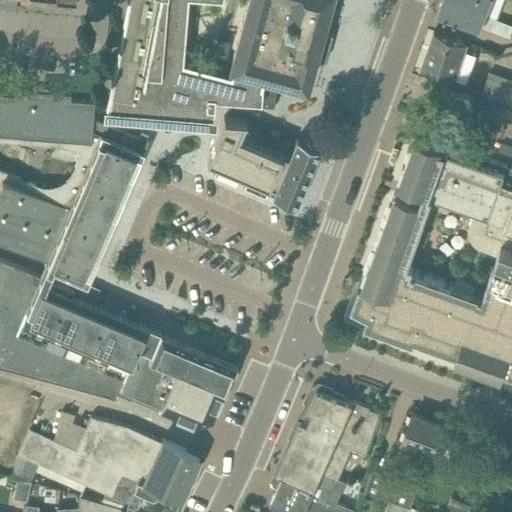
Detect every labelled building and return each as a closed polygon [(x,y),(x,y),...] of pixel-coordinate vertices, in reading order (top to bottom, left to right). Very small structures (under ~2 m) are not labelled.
[(17,0),(0,0),(0,9),(16,11),(17,0)] [(129,0),(112,106),(169,111),(214,113),(214,111),(215,102),(215,101),(215,96),(221,97),(222,87),(229,87),(230,83),(262,86),(264,74),(277,77),(283,79),(305,85),(313,57),(320,30),(328,0),(248,0),(237,42),(229,71),(221,69),(226,50),(215,47),(210,66),(183,59),(187,0),(129,0)] [(439,15),(458,22),(479,29),(480,27),(510,38),(511,31),(511,24),(497,19),(504,0),(442,0),(437,12),(439,15)] [(434,30),(420,68),(454,81),(455,79),(465,51),(468,43),(453,37),(435,31),(434,30)] [(511,105),(511,81),(488,73),(481,95),(511,105)] [(92,139),(93,117),(94,101),(70,99),(70,93),(22,89),(22,95),(0,93),(0,131),(51,136),(92,139)] [(216,162),(213,169),(294,204),(319,146),(297,137),(289,156),(238,134),(245,119),(246,119),(246,118),(224,116),(206,158),(216,162)] [(93,117),(92,139),(51,136),(50,141),(79,150),(74,166),(71,173),(64,179),(55,184),(47,185),(42,184),(0,166),(0,238),(47,258),(43,265),(87,283),(146,140),(93,117)] [(511,167),(480,156),(478,162),(441,149),(442,146),(416,137),(399,184),(474,211),(468,228),(469,234),(473,241),(480,248),(498,254),(482,296),(407,269),(430,205),(396,193),(363,284),(360,283),(351,306),(369,315),(367,322),(414,339),(415,336),(458,351),(455,359),(502,376),(505,368),(511,370),(511,167)] [(0,256),(0,364),(115,396),(116,392),(130,399),(132,395),(148,358),(160,331),(146,325),(147,322),(151,313),(99,290),(95,298),(74,289),(46,277),(40,274),(0,256)] [(148,358),(132,395),(146,401),(195,422),(197,426),(212,419),(211,415),(222,389),(225,390),(236,363),(160,331),(148,358)] [(283,474),(270,501),(286,509),(295,511),(346,511),(326,504),(337,479),(338,480),(352,448),(365,453),(380,412),(346,399),(317,389),(302,423),(299,421),(295,423),(291,434),(292,437),(295,439),(280,473),(283,474)] [(439,454),(443,446),(450,427),(413,413),(406,432),(402,440),(425,448),(418,467),(431,472),(438,453),(439,454)] [(140,511),(174,511),(187,485),(200,455),(161,438),(161,439),(125,423),(91,414),(80,437),(76,447),(29,425),(17,452),(38,462),(104,491),(101,500),(123,506),(140,511)] [(17,452),(12,476),(17,477),(30,481),(38,462),(17,452)] [(373,470),(366,491),(389,499),(410,507),(417,485),(373,470)] [(58,507),(57,511),(77,511),(78,506),(79,494),(77,506),(58,507)] [(101,500),(79,494),(78,506),(77,511),(140,511),(123,506),(101,500)] [(450,497),(445,511),(475,511),(478,505),(450,497)] [(424,511),(410,507),(389,499),(386,510),(393,511),(424,511)]
